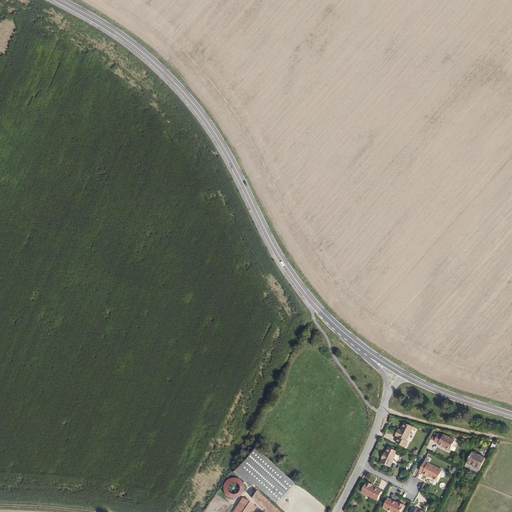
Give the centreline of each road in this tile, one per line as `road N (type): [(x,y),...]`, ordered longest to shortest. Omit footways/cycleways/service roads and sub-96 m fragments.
road 1 (secondary): [(362,346),(287,269),(202,113),(125,38),(60,0)]
road 2 (track): [(499,437),(381,410)]
